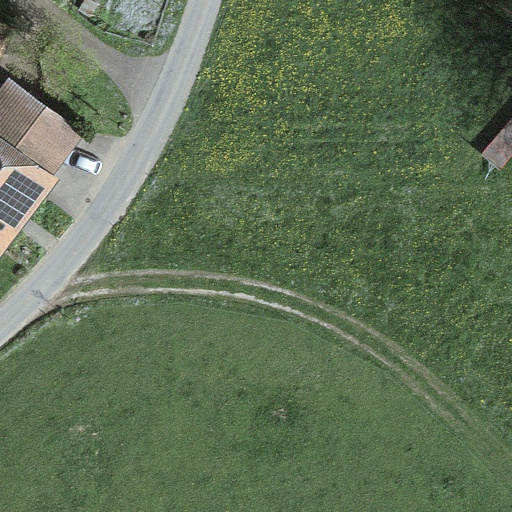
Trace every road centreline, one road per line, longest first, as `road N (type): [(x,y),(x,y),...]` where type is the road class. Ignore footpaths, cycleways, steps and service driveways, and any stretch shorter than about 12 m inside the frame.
road 1 (track): [(30,298),(172,286),(306,308),(368,337),(511,466)]
road 2 (unclassified): [(0,326),(108,205),(180,70),(203,0)]
